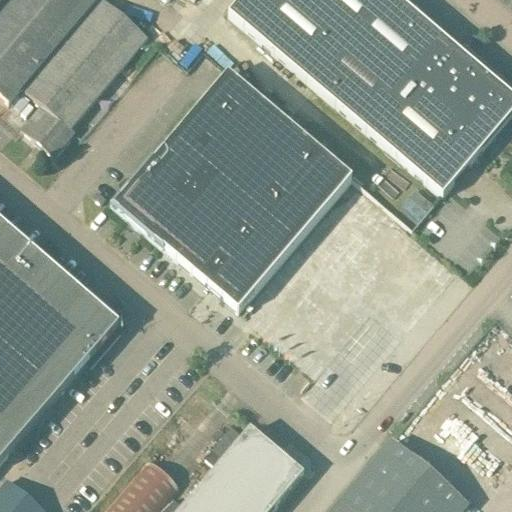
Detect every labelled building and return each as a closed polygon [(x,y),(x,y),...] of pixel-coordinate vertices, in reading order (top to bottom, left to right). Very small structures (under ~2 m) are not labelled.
[(0,104),(7,111),(20,96),(98,2),(95,0),(20,0),(0,24),(0,104)] [(511,119),(511,103),(390,0),(244,0),(227,21),(303,86),(441,203),(511,119)] [(98,2),(20,96),(39,113),(20,135),(53,163),(73,139),(69,136),(146,44),(98,2)] [(113,214),(132,230),(237,319),(350,186),(227,80),(113,214)] [(398,215),(414,231),(433,211),(417,196),(398,215)] [(0,468),(118,332),(0,230),(0,468)] [(275,511),(302,481),(274,457),(249,435),(183,511),(182,511),(173,504),(165,511),(275,511)] [(392,445),(334,511),(465,511),(466,511),(392,445)] [(105,511),(162,511),(178,494),(146,466),(105,511)] [(0,511),(36,511),(6,486),(0,493),(0,511)]
